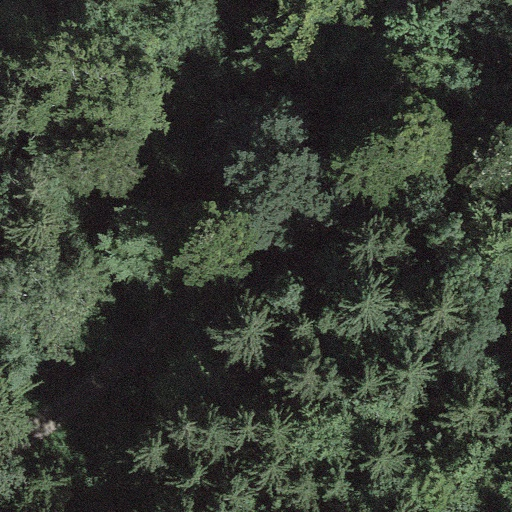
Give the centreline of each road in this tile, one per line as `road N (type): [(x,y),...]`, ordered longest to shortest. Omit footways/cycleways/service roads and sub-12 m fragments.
road 1 (track): [(400,0),(359,102),(237,295)]
road 2 (track): [(237,295),(371,237),(486,163),(511,136)]
road 3 (track): [(0,451),(105,397),(237,295)]
